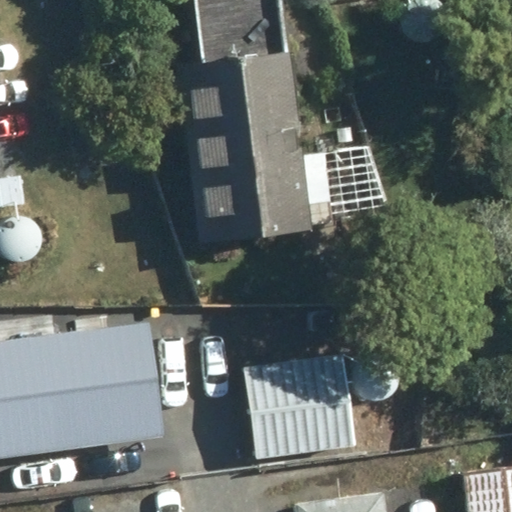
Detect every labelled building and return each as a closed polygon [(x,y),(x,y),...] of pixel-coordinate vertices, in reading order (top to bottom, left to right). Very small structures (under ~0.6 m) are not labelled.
[(300,204),(324,202),(318,154),(295,157),(294,151),(288,152),(285,131),(290,131),(281,53),(171,66),(192,245),(303,232),(300,204)] [(0,176),(0,208),(20,205),(16,175),(0,176)] [(0,449),(101,438),(136,433),(129,376),(123,327),(0,342),(0,449)] [(224,367),(235,460),(340,448),(329,355),(224,367)] [(511,511),(511,465),(458,473),(462,511),(511,511)] [(288,504),(288,511),(379,511),(376,492),(288,504)]
